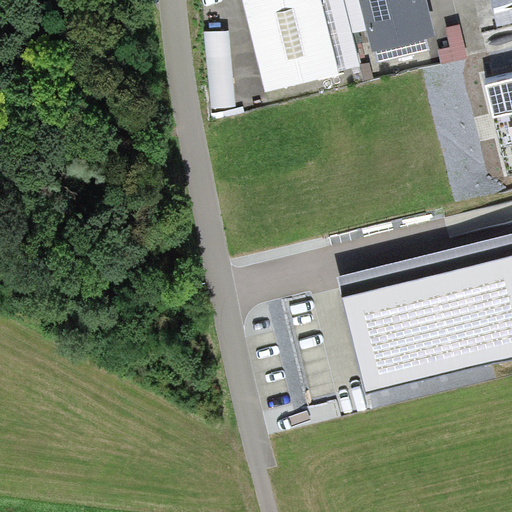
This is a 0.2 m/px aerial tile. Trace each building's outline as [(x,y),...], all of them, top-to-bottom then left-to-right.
[(246,0),(267,82),(360,60),(351,25),(345,0),(246,0)] [(430,0),(345,0),(351,25),(368,22),(372,40),(374,39),(378,57),(431,45),(427,26),(436,24),(430,0)] [(511,0),(491,0),(498,24),(511,20),(511,0)] [(228,25),(205,27),(212,104),(235,102),(228,25)] [(511,66),(485,74),(509,168),(511,166),(511,66)] [(511,240),(342,284),(366,378),(511,341),(511,240)]
